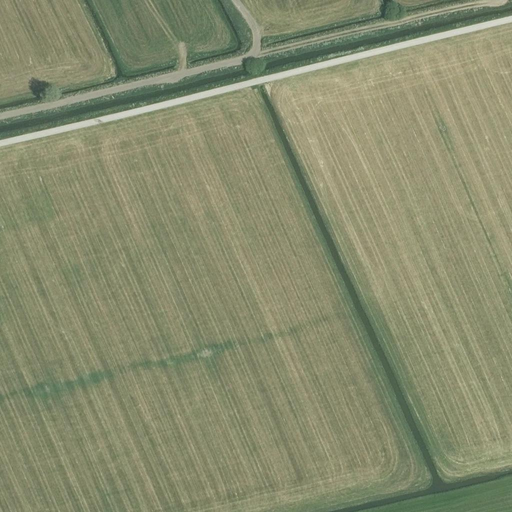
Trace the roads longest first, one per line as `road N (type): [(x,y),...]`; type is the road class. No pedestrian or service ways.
road 1 (track): [(0,141),(511,19)]
road 2 (track): [(0,117),(255,56),(257,34),(236,0)]
road 3 (track): [(503,0),(255,56)]
